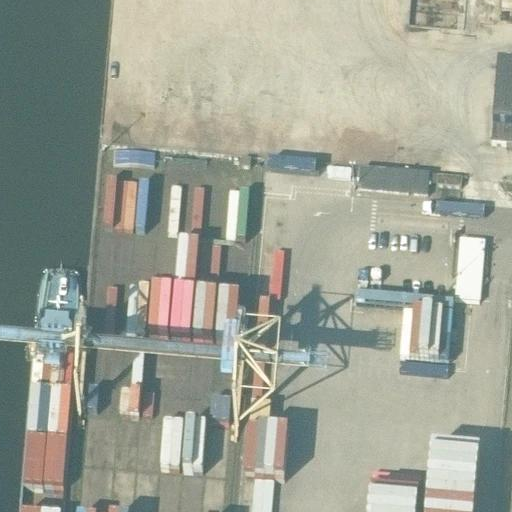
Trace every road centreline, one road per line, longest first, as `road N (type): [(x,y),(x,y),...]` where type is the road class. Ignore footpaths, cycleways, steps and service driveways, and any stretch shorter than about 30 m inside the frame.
road 1 (unknown): [(317,200),(301,236),(293,302),(285,511)]
road 2 (unknown): [(488,511),(490,320),(511,239)]
road 3 (unclassified): [(267,196),(511,217)]
road 4 (unknown): [(354,203),(343,234),(355,257),(448,259)]
